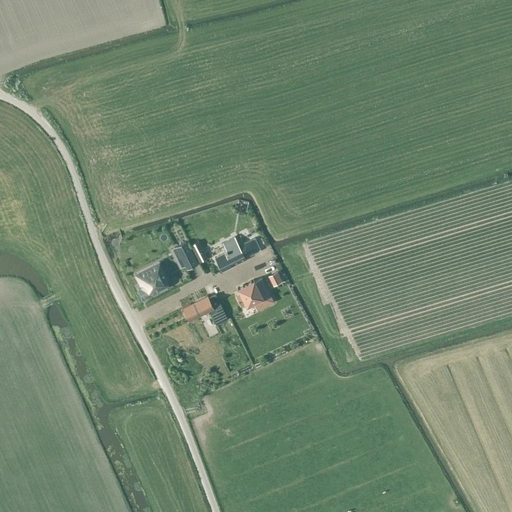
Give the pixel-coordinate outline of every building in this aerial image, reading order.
[(214,257),(221,271),(222,270),(221,270),(246,258),(245,256),(260,249),(254,237),(239,245),(234,236),(222,242),(226,249),(224,250),(225,252),(215,257),(214,257)] [(180,268),(185,265),(182,260),(193,254),(186,241),(175,246),(179,255),(174,257),(180,268)] [(199,243),(192,247),(200,261),(207,257),(199,243)] [(166,279),(168,278),(159,261),(134,274),(141,288),(138,290),(142,299),(169,286),(166,279)] [(275,272),(269,275),(273,284),(279,281),(275,272)] [(252,282),(251,280),(248,281),(249,282),(245,284),(244,283),(237,287),(240,293),(235,295),(237,299),(238,301),(240,305),(245,303),(251,300),(256,309),(269,303),(265,296),(269,294),(261,277),(252,282)] [(205,297),(193,302),(190,303),(182,307),(189,320),(209,310),(216,324),(228,318),(216,294),(208,297),(207,294),(204,296),(205,297)]
